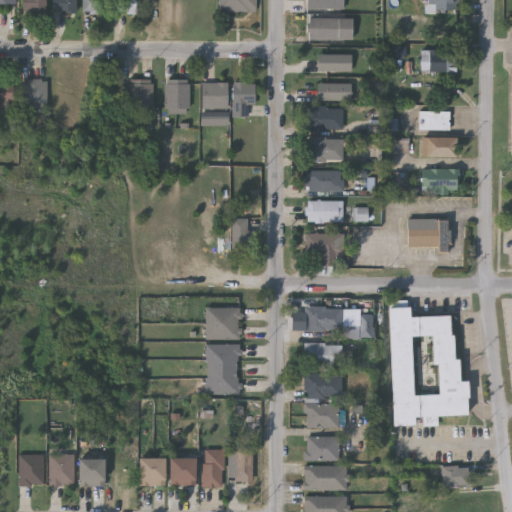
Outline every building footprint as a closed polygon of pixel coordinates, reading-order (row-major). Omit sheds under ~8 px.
[(46,0),(46,12),(26,12),(26,0),(46,0)] [(77,0),(77,12),(56,12),(56,0),(77,0)] [(84,0),(108,0),(108,14),(84,14),(84,0)] [(120,0),(136,0),(136,14),(120,14),(120,0)] [(257,0),(257,11),(221,11),(221,0),(257,0)] [(305,8),(305,0),(343,0),(343,8),(305,8)] [(425,0),(456,0),(456,11),(425,11),(425,0)] [(351,17),(351,38),(306,38),(306,17),(351,17)] [(418,72),(418,49),(456,49),(456,72),(418,72)] [(349,53),(349,70),(316,70),(316,53),(349,53)] [(12,106),(0,106),(0,79),(12,79),(12,106)] [(21,108),(21,79),(45,79),(45,108),(21,108)] [(152,112),(129,112),(129,81),(152,81),(152,112)] [(190,114),(165,114),(165,81),(190,81),(190,114)] [(315,99),(315,82),(349,82),(349,99),(315,99)] [(201,85),(228,85),(228,110),(201,110),(201,85)] [(255,85),(255,106),(247,106),(247,119),(233,119),(233,85),(255,85)] [(341,130),(303,130),(303,107),(341,107),(341,130)] [(448,130),(417,130),(417,111),(448,111),(448,130)] [(455,156),(420,156),(420,136),(455,136),(455,156)] [(304,160),(304,137),(341,137),(341,160),(304,160)] [(455,192),(420,192),(420,168),(455,168),(455,192)] [(304,170),(342,170),(342,190),(304,190),(304,170)] [(341,199),(341,221),(305,221),(305,199),(341,199)] [(407,247),(407,219),(449,219),(449,251),(436,251),(436,247),(407,247)] [(247,220),(247,232),(256,232),(256,255),(232,255),(232,220),(247,220)] [(303,252),(303,232),(338,232),(338,265),(318,265),(318,252),(303,252)] [(341,333),(304,333),(304,307),(341,307),(341,333)] [(467,416),(415,417),(415,426),(392,426),(390,307),(409,307),(409,317),(451,316),(452,359),(458,359),(458,381),(467,381),(467,416)] [(239,309),(239,341),(206,341),(206,309),(239,309)] [(359,338),(359,314),(373,314),(373,338),(359,338)] [(239,396),(206,396),(206,345),(239,345),(239,396)] [(305,369),(305,345),(341,345),(341,369),(305,369)] [(341,375),(341,399),(305,399),(305,375),(341,375)] [(339,405),(339,429),(305,429),(305,405),(339,405)] [(339,438),(339,462),(306,462),(306,438),(339,438)] [(252,483),(235,483),(235,449),(252,449),(252,483)] [(223,487),(203,487),(203,450),(223,450),(223,487)] [(42,455),(42,485),(18,485),(18,455),(42,455)] [(48,455),(73,455),(73,485),(48,485),(48,455)] [(138,485),(138,458),(163,458),(163,485),(138,485)] [(168,485),(168,458),(194,458),(194,485),(168,485)] [(104,487),(77,487),(77,459),(104,459),(104,487)] [(346,491),(305,491),(305,467),(346,467),(346,491)] [(471,468),(471,489),(441,489),(441,468),(471,468)] [(305,511),(305,497),(346,497),(346,511),(305,511)]
